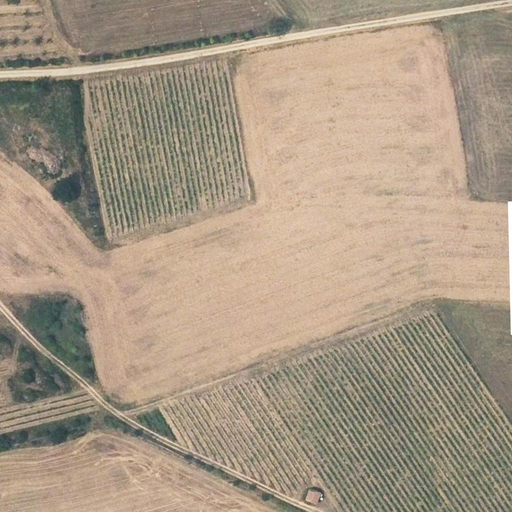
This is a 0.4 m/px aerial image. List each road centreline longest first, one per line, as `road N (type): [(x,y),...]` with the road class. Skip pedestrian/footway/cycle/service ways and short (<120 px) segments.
road 1 (track): [(0,76),(84,72),(511,2)]
road 2 (track): [(0,304),(139,428),(315,511)]
road 3 (track): [(119,414),(433,305)]
